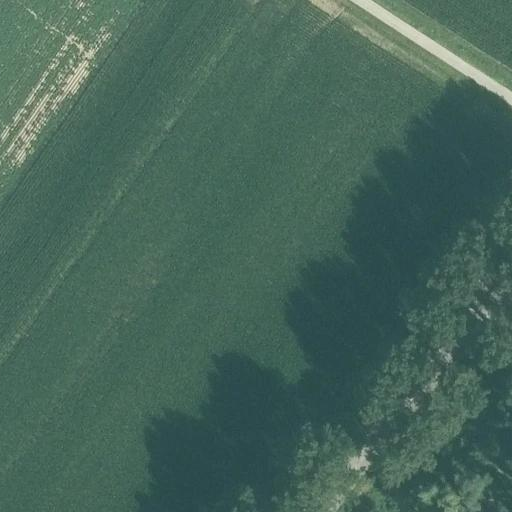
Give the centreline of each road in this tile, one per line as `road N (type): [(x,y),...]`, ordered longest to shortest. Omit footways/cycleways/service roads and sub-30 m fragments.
road 1 (tertiary): [(320,511),(449,356)]
road 2 (unclassified): [(358,0),(511,100)]
road 3 (unclassified): [(449,356),(468,307),(511,245)]
